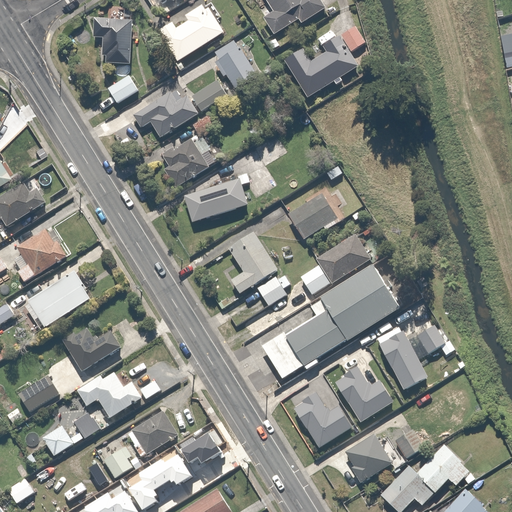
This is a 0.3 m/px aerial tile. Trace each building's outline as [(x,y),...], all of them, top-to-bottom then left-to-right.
[(317,18),(327,12),(319,0),(262,0),(273,18),(264,24),(275,42),(301,26),(304,30),(319,21),(317,18)] [(336,0),(325,0),(330,13),(339,10),(336,0)] [(176,25),(159,36),(180,67),(226,37),(207,7),(188,20),(191,24),(180,31),(176,25)] [(140,24),(93,22),(92,42),(106,43),(104,70),(137,71),(140,24)] [(357,31),(343,41),(353,55),(367,45),(357,31)] [(308,52),(287,64),(310,101),(360,71),(341,41),(326,50),(329,56),(316,64),(308,52)] [(222,64),(216,68),(235,97),(260,81),(237,46),(218,58),(222,64)] [(130,79),(106,94),(116,111),(140,96),(130,79)] [(219,87),(195,103),(203,114),(226,98),(219,87)] [(172,100),(130,125),(138,137),(150,130),(158,144),(199,120),(188,102),(177,109),(172,100)] [(274,139),(247,154),(258,173),(285,158),(274,139)] [(161,176),(173,194),(207,171),(201,163),(210,157),(199,141),(164,165),(168,171),(161,176)] [(242,187),(180,201),(187,228),(248,214),(242,187)] [(0,228),(4,235),(47,209),(40,197),(31,203),(22,189),(0,202),(0,228)] [(325,201),(286,222),(301,248),(339,228),(325,201)] [(22,289),(66,259),(59,248),(56,250),(43,232),(14,251),(21,262),(11,269),(16,275),(14,277),(22,289)] [(276,277),(253,239),(225,256),(240,280),(227,288),(236,301),(276,277)] [(354,240),(315,267),(331,291),(371,264),(354,240)] [(261,360),(281,390),(403,310),(376,269),(317,307),(325,318),(261,360)] [(315,272),(296,285),(306,301),(326,288),(315,272)] [(74,277),(26,309),(44,335),(91,303),(74,277)] [(272,284),(254,296),(265,312),(282,301),(272,284)] [(4,307),(0,310),(0,329),(13,320),(4,307)] [(126,307),(118,312),(127,326),(135,321),(126,307)] [(430,332),(414,343),(425,360),(442,349),(430,332)] [(72,338),(59,346),(80,381),(121,356),(109,336),(94,345),(86,333),(74,341),(72,338)] [(373,352),(396,398),(425,384),(401,337),(373,352)] [(60,363),(49,370),(54,378),(65,371),(60,363)] [(352,376),(328,393),(355,431),(393,404),(381,388),(367,397),(352,376)] [(98,382),(74,398),(84,412),(95,406),(108,426),(141,406),(129,388),(121,393),(112,378),(100,385),(98,382)] [(315,401),(287,420),(312,457),(349,432),(337,414),(328,420),(315,401)] [(87,418),(70,430),(80,445),(97,433),(87,418)] [(160,419),(130,438),(144,461),(174,442),(160,419)] [(196,433),(180,443),(183,447),(153,464),(158,474),(163,471),(169,481),(164,483),(172,496),(207,475),(193,452),(203,445),(196,433)] [(61,434),(42,446),(52,463),(72,451),(61,434)] [(405,436),(389,448),(402,465),(418,453),(405,436)] [(390,470),(372,442),(339,462),(348,476),(345,478),(354,492),(390,470)] [(408,471),(378,501),(387,511),(404,511),(411,505),(418,511),(445,487),(453,493),(466,478),(442,452),(414,478),(408,471)] [(123,454),(101,467),(111,486),(130,476),(124,466),(128,463),(123,454)] [(59,472),(42,484),(48,493),(66,481),(59,472)] [(78,487),(52,505),(56,511),(58,511),(84,495),(78,487)] [(225,511),(215,496),(191,511),(225,511)] [(479,511),(464,496),(447,511),(479,511)] [(29,511),(33,510),(29,503),(19,508),(21,511),(29,511)]
